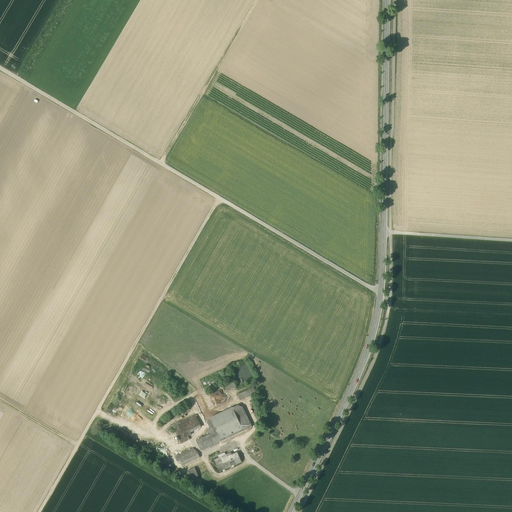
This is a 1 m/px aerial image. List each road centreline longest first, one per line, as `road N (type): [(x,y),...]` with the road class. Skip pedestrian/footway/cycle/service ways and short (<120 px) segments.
road 1 (primary): [(291,511),(376,321),(386,0)]
road 2 (track): [(390,291),(372,288),(0,68)]
road 3 (track): [(219,198),(39,511)]
road 4 (track): [(256,0),(159,162)]
road 5 (track): [(511,240),(383,232)]
